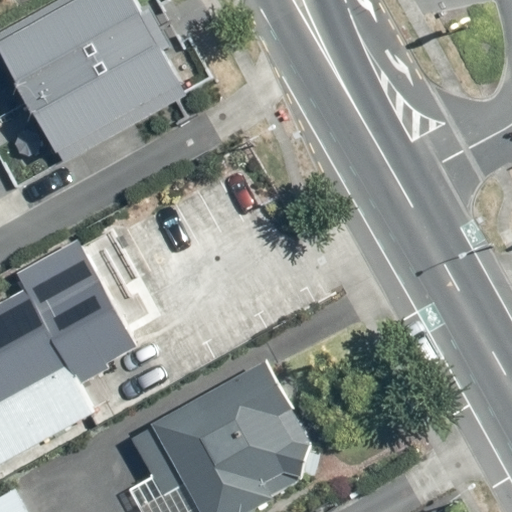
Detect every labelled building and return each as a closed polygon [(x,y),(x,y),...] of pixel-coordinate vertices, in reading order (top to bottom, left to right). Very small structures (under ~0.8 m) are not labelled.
[(154,29),(138,0),(62,0),(0,34),(0,41),(31,100),(154,29)] [(191,97),(154,29),(31,100),(69,164),(191,97)] [(0,466),(99,414),(83,384),(113,369),(111,364),(141,348),(97,266),(38,298),(33,287),(0,304),(0,466)] [(299,410),(272,361),(154,426),(201,511),(259,511),(279,501),(277,496),(307,479),(315,445),(296,411),(299,410)] [(0,511),(31,511),(16,486),(0,495),(0,511)]
